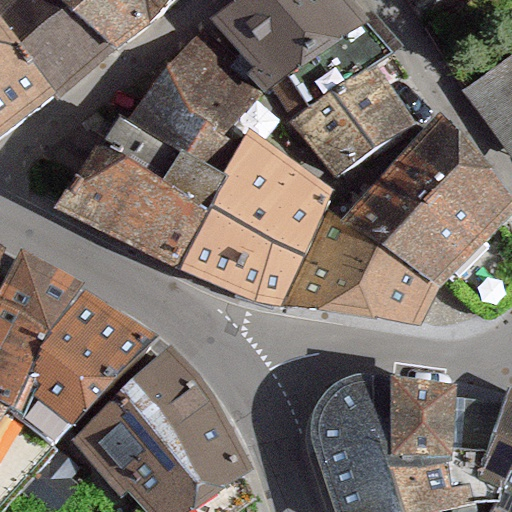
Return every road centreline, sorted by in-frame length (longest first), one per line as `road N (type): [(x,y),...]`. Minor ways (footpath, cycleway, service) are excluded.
road 1 (residential): [(6,219),(72,122),(227,0)]
road 2 (residential): [(511,354),(234,355)]
road 3 (tertiary): [(6,219),(145,291),(234,355)]
road 4 (residential): [(511,203),(385,0)]
road 5 (tertiary): [(234,355),(300,511)]
